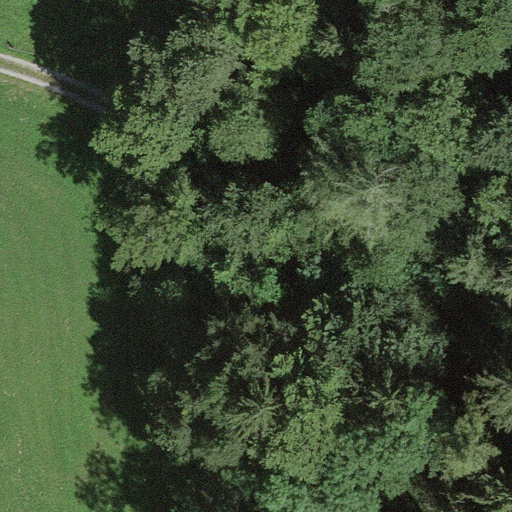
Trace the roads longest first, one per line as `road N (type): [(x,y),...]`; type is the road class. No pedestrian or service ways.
road 1 (track): [(0,64),(115,102),(235,124),(511,234)]
road 2 (track): [(115,102),(214,511)]
